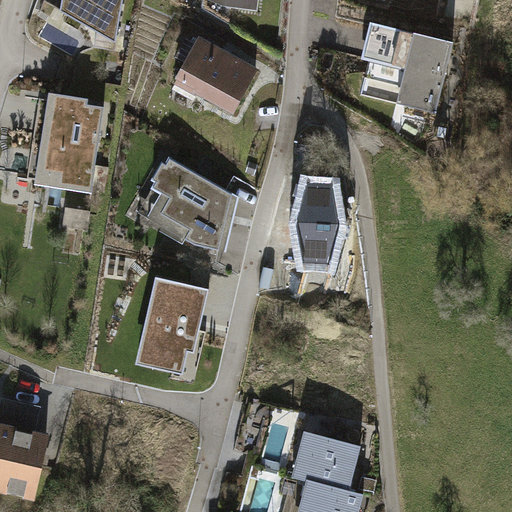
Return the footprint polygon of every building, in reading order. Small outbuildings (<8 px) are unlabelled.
[(121,45),(129,0),(68,0),(66,16),(121,45)] [(209,0),(210,2),(225,10),(260,12),(261,0),(209,0)] [(454,43),(373,23),(364,63),(408,73),(404,89),(399,105),(437,112),(454,43)] [(263,70),(206,39),(181,85),(238,116),(263,70)] [(92,101),(50,96),(38,190),(96,198),(107,110),(91,108),(92,101)] [(202,249),(233,253),(245,198),(176,161),(159,193),(167,197),(153,224),(202,249)] [(335,184),(307,181),(296,222),(303,263),(331,265),(343,227),(335,184)] [(208,286),(154,273),(133,361),(182,372),(187,349),(193,351),(208,286)] [(0,490),(38,498),(51,437),(36,431),(41,407),(6,400),(0,423),(0,490)] [(362,439),(306,425),(301,448),(295,471),(308,475),(303,494),(298,511),(358,511),(364,488),(351,484),(362,439)]
